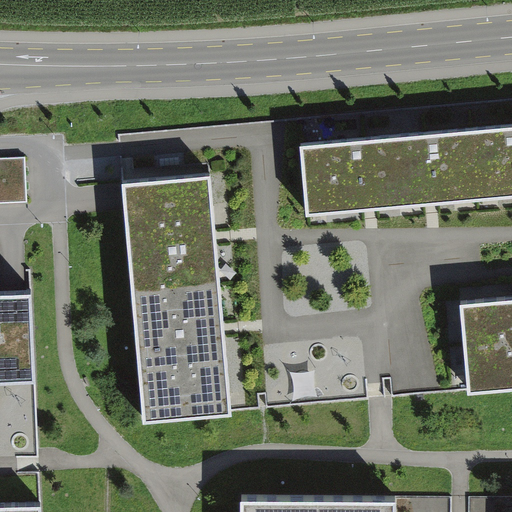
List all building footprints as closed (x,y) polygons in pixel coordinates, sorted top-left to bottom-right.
[(511,125),(300,143),(306,212),(370,207),(431,201),(511,194),(511,125)] [(28,158),(0,159),(0,205),(30,204),(28,158)] [(123,185),(144,426),(233,418),(225,329),(217,238),(211,177),(123,185)] [(511,288),(461,293),(468,380),(511,376),(511,288)] [(32,296),(0,297),(0,387),(36,386),(32,296)]
